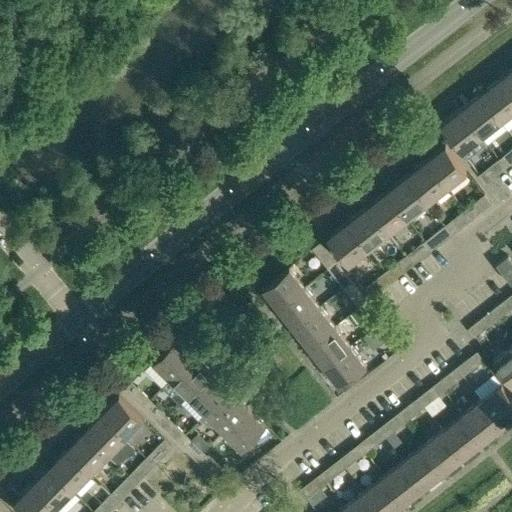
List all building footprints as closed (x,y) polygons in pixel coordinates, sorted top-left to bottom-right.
[(511,68),(500,78),(511,94),(511,68)] [(480,93),(501,120),(511,111),(511,94),(500,78),(480,93)] [(501,120),(480,93),(460,109),(481,136),(501,120)] [(460,109),(440,125),(461,151),(481,136),(460,109)] [(425,160),(446,187),(466,171),(445,144),(425,160)] [(491,178),(506,167),(499,158),(485,169),(491,178)] [(425,160),(406,175),(426,202),(446,187),(425,160)] [(406,175),(386,191),(407,218),(426,202),(406,175)] [(388,232),(407,218),(386,191),(367,206),(388,232)] [(491,203),(485,194),(469,206),(476,214),(491,203)] [(367,206),(348,221),(368,248),(388,232),(367,206)] [(457,230),(471,219),(464,210),(450,221),(457,230)] [(368,248),(348,221),(327,237),(348,264),(368,248)] [(437,245),(452,234),(445,225),(431,236),(437,245)] [(320,241),(312,248),(324,262),(332,256),(320,241)] [(418,260),(432,249),(425,241),(411,252),(418,260)] [(495,264),(503,273),(511,283),(511,282),(511,261),(507,255),(495,264)] [(392,267),(398,275),(412,265),(406,256),(392,267)] [(347,276),(336,261),(328,268),(339,282),(347,276)] [(262,287),(278,307),(305,286),(289,266),(262,287)] [(378,291),(393,280),(386,271),(372,282),(378,291)] [(362,295),(351,281),(343,287),(354,301),(362,295)] [(320,305),(305,286),(278,307),(294,326),(320,305)] [(378,315),(367,300),(359,307),(370,322),(378,315)] [(502,301),(488,312),(495,321),(509,310),(502,301)] [(309,346),(335,325),(320,305),(294,326),(309,346)] [(490,325),(483,316),(468,328),(475,336),(490,325)] [(393,334),(382,320),(374,327),(385,341),(393,334)] [(309,346),(324,366),(351,344),(335,325),(309,346)] [(152,360),(170,379),(194,354),(175,336),(152,360)] [(351,344),(324,366),(340,385),(366,364),(351,344)] [(511,344),(493,360),(511,384),(511,344)] [(212,372),(194,354),(170,379),(188,396),(212,372)] [(470,356),(456,367),(462,375),(477,364),(470,356)] [(451,371),(437,382),(443,390),(457,380),(451,371)] [(188,396),(206,413),(229,389),(212,372),(188,396)] [(511,397),(501,383),(481,399),(502,426),(511,417),(511,397)] [(150,399),(137,387),(129,395),(142,407),(150,399)] [(431,387),(417,398),(424,406),(438,395),(431,387)] [(247,407),(229,389),(206,413),(224,431),(247,407)] [(118,395),(101,413),(125,436),(142,419),(118,395)] [(502,426),(481,399),(461,414),(482,441),(502,426)] [(412,402),(398,412),(404,421),(418,410),(412,402)] [(168,417),(155,404),(147,412),(160,425),(168,417)] [(265,424),(247,407),(224,431),(242,448),(265,424)] [(125,436),(101,413),(83,431),(107,455),(125,436)] [(461,414),(442,429),(463,456),(482,441),(461,414)] [(392,417),(378,428),(385,437),(399,426),(392,417)] [(165,429),(178,442),(185,434),(173,421),(165,429)] [(442,429),(423,444),(443,471),(463,456),(442,429)] [(83,431),(66,449),(90,473),(107,455),(83,431)] [(373,432),(359,443),(365,452),(380,441),(373,432)] [(159,460),(171,447),(164,439),(151,453),(159,460)] [(190,439),(182,446),(195,459),(203,451),(190,439)] [(423,444),(403,460),(424,486),(443,471),(423,444)] [(354,448),(339,458),(346,467),(360,456),(354,448)] [(90,473),(66,449),(48,466),(72,490),(90,473)] [(201,464),(214,477),(221,469),(208,456),(201,464)] [(141,478),(154,465),(146,458),(134,471),(141,478)] [(403,460),(383,475),(404,502),(424,486),(403,460)] [(340,471),(334,463),(320,473),(327,482),(340,471)] [(55,508),(72,490),(48,466),(31,484),(55,508)] [(380,511),(390,511),(404,502),(383,475),(364,490),(380,511)] [(124,496),(136,483),(128,476),(116,488),(124,496)] [(321,486),(314,478),(300,489),(306,498),(321,486)] [(51,511),(55,508),(31,484),(13,502),(22,511),(51,511)] [(380,511),(364,490),(344,506),(349,511),(380,511)] [(104,511),(108,511),(119,501),(111,493),(99,506),(104,511)] [(8,511),(10,510),(0,499),(0,511),(8,511)]
